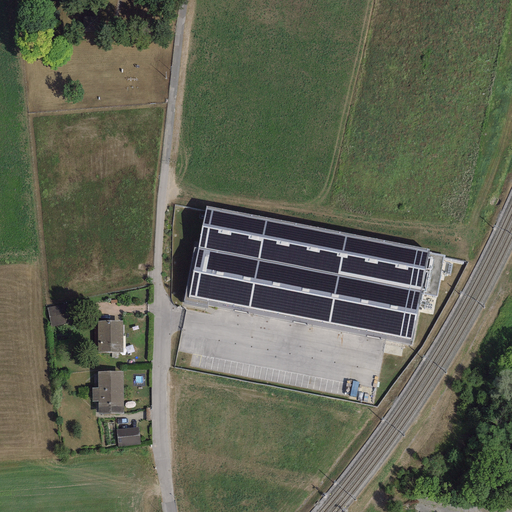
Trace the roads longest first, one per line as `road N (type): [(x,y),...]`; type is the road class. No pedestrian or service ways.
road 1 (residential): [(186,0),(166,160),(157,454),(166,511)]
road 2 (unknown): [(162,304),(421,362)]
